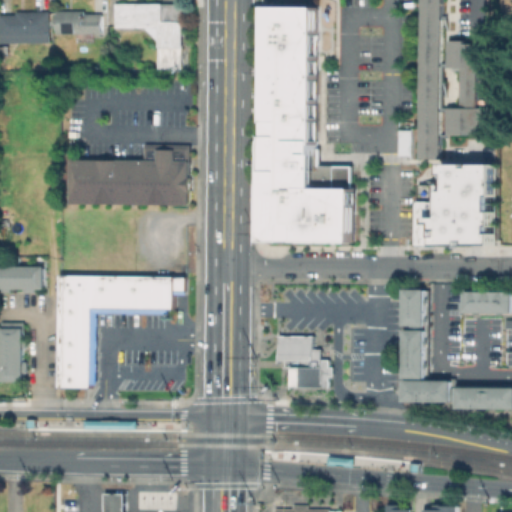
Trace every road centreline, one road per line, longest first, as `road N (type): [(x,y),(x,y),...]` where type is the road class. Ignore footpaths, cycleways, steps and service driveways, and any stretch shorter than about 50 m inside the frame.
road 1 (secondary): [(224,467),(511,490)]
road 2 (secondary): [(511,444),(380,424),(225,417)]
road 3 (residential): [(226,267),(511,266)]
road 4 (primary): [(226,267),(228,0)]
road 5 (tertiary): [(225,417),(0,414)]
road 6 (tertiary): [(74,465),(224,467)]
road 7 (primary): [(225,417),(226,267)]
